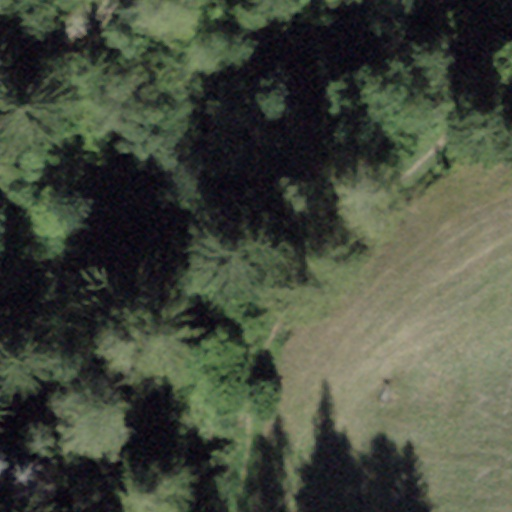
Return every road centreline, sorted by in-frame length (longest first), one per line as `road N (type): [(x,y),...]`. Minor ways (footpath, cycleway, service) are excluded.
road 1 (track): [(283,511),(307,437),(363,330)]
road 2 (track): [(363,330),(511,234)]
